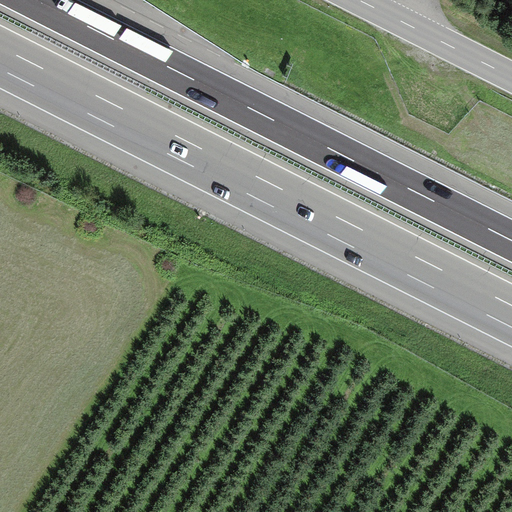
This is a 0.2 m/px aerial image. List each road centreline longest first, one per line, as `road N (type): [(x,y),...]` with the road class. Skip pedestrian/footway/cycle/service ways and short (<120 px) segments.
road 1 (motorway): [(0,58),(511,316)]
road 2 (motorway): [(511,240),(36,0)]
road 3 (primary): [(358,0),(511,77)]
